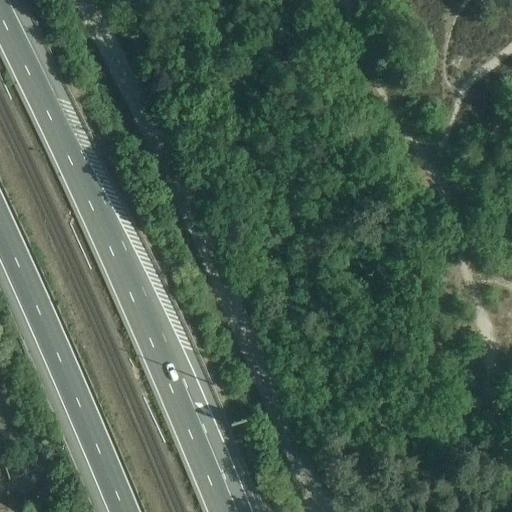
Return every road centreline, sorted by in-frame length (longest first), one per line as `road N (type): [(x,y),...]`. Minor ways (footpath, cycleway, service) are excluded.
road 1 (unclassified): [(82,0),(140,103),(314,511)]
road 2 (motorway): [(222,511),(0,16)]
road 3 (motorway): [(0,225),(123,511)]
